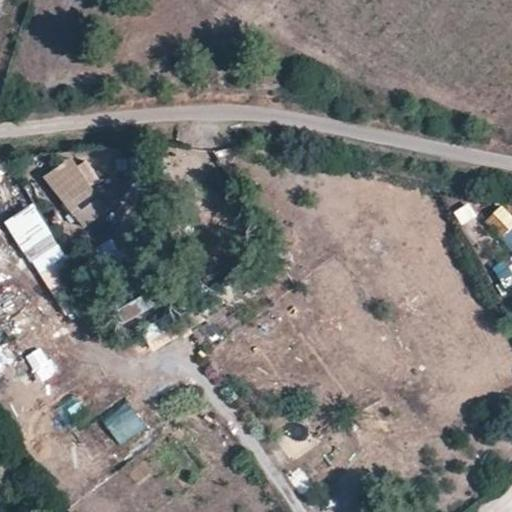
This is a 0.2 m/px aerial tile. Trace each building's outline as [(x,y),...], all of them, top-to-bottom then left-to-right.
[(108,210),(95,195),(73,213),(85,227),(108,210)] [(35,204),(5,221),(27,259),(57,241),(35,204)] [(470,204),(454,213),(462,226),(477,218),(470,204)] [(511,222),(506,211),(493,218),(511,256),(511,258),(494,267),(502,282),(511,277),(511,222)] [(143,327),(150,345),(171,337),(165,320),(143,327)] [(43,348),(27,356),(39,383),(55,375),(43,348)] [(103,416),(118,446),(147,431),(132,402),(103,416)]
